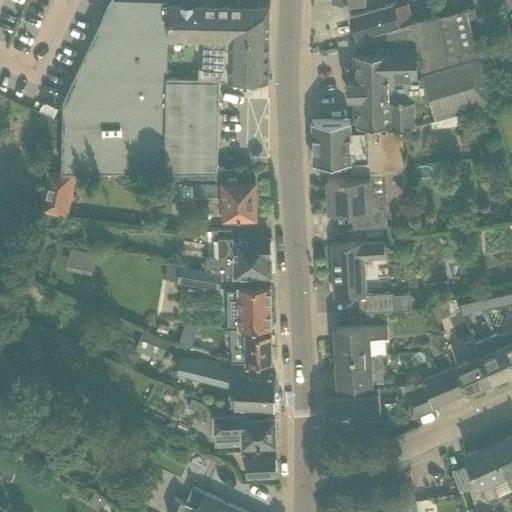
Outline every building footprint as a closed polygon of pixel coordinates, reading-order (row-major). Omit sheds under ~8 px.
[(270,3),(270,1),(264,1),(263,0),(110,0),(104,13),(63,99),(62,170),(75,170),(166,168),(218,167),(220,75),(269,76),(269,75),(268,75),(270,3)] [(401,25),(394,2),(350,14),(357,37),(387,29),(401,25)] [(478,55),(470,21),(467,9),(467,7),(436,15),(401,25),(387,29),(387,51),(356,52),(357,86),(419,87),(419,74),(478,55)] [(490,101),(478,55),(419,74),(419,87),(357,86),(358,122),(358,124),(389,124),(389,127),(402,127),(415,126),(415,123),(431,119),(432,127),(466,123),(465,116),(485,110),(485,103),(490,101)] [(402,139),(402,127),(389,127),(389,124),(358,124),(358,122),(350,122),(350,119),(312,119),(313,141),(402,139)] [(351,173),(371,173),(385,173),(404,172),(402,139),(313,141),(313,162),(351,162),(351,173)] [(257,215),(256,179),(217,180),(218,167),(166,168),(166,182),(195,181),(196,196),(223,195),(224,216),(257,215)] [(64,216),(75,170),(62,170),(48,170),(38,210),(64,216)] [(387,226),(385,175),(328,178),(328,181),(325,181),(326,196),(329,196),(329,210),(359,208),(360,226),(352,227),(353,228),(372,226),(387,226)] [(219,257),(206,257),(206,269),(221,272),(238,275),(250,274),(270,274),(269,236),(218,238),(219,257)] [(384,241),(363,242),(363,241),(331,243),(334,296),(359,295),(360,312),(394,310),(393,294),(393,292),(366,294),(364,258),(385,257),(384,241)] [(181,264),(178,281),(218,288),(221,272),(206,269),(181,264)] [(239,290),(226,290),(226,326),(240,325),(240,327),(251,327),(271,327),(270,286),(250,286),(239,286),(239,290)] [(511,292),(487,298),(489,307),(511,302),(511,292)] [(410,293),(393,294),(394,310),(411,309),(410,293)] [(489,307),(487,298),(461,304),(463,315),(474,310),(489,307)] [(184,323),(178,342),(194,348),(197,337),(199,324),(184,323)] [(369,353),(368,338),(388,337),(387,324),(336,327),(337,355),(369,353)] [(511,328),(501,333),(500,334),(511,360),(511,328)] [(500,331),(477,343),(482,354),(481,354),(492,380),(511,370),(511,360),(500,334),(501,333),(500,331)] [(141,332),(135,347),(162,357),(168,342),(141,332)] [(232,345),(233,361),(272,360),(271,332),(246,332),(246,345),(232,345)] [(468,391),(492,380),(481,354),(482,354),(477,343),(474,337),(461,343),(468,360),(456,365),(468,391)] [(17,342),(14,351),(23,355),(27,346),(17,342)] [(370,369),(369,353),(337,355),(339,382),(378,380),(378,368),(370,369)] [(275,409),(276,374),(245,373),(196,360),(192,375),(235,387),(234,408),(275,409)] [(453,367),(439,374),(450,398),(465,392),(453,367)] [(439,374),(422,382),(433,406),(450,398),(439,374)] [(413,415),(433,406),(422,382),(399,384),(413,415)] [(328,423),(381,418),(378,387),(343,390),(344,395),(326,397),(328,423)] [(244,443),(256,442),(276,441),(276,437),(278,435),(277,429),(275,427),(275,415),(248,416),(248,410),(212,412),(213,430),(215,429),(216,444),(234,443),(244,443)] [(511,432),(491,441),(505,473),(511,489),(511,488),(511,432)] [(491,441),(466,453),(474,471),(487,500),(499,494),(511,489),(505,473),(491,441)] [(277,475),(276,448),(246,450),(247,476),(277,475)] [(174,496),(174,497),(207,511),(250,511),(205,490),(193,485),(186,501),(174,496)] [(324,505),(325,511),(417,511),(417,507),(413,488),(324,505)] [(207,511),(174,497),(168,511),(207,511)]
